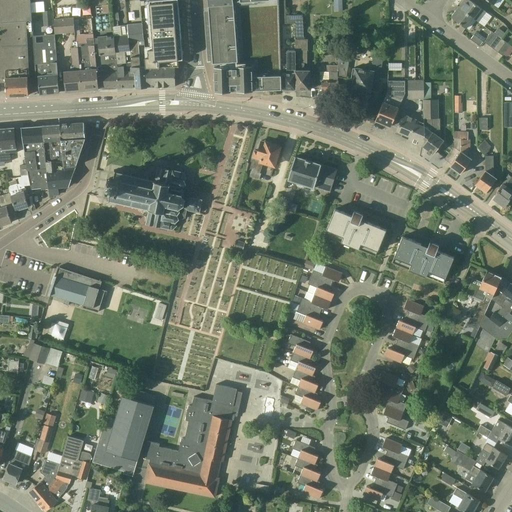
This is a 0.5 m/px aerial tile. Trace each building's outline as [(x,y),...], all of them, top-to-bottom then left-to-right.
[(0,0),(0,23),(21,22),(32,21),(33,21),(32,9),(31,2),(31,0),(0,0)] [(171,67),(171,66),(171,60),(174,60),(179,60),(183,59),(183,53),(178,0),(150,0),(153,48),(148,49),(149,57),(145,57),(146,67),(171,67)] [(282,89),(280,24),(280,16),(279,0),(208,0),(209,10),(213,63),(216,63),(216,66),(215,66),(215,82),(216,82),(216,86),(230,86),(230,91),(229,91),(229,92),(231,91),(231,90),(238,89),(238,91),(253,91),(253,90),(282,89)] [(464,0),(459,7),(474,18),(479,22),(487,12),(470,0),(464,0)] [(474,18),(459,7),(452,17),(466,28),(474,18)] [(43,12),(45,26),(52,26),(51,11),(43,12)] [(305,68),(304,63),(310,63),(310,39),(305,39),(304,15),(286,16),(287,24),(296,24),(296,46),(295,46),(295,51),(295,72),(295,80),(295,90),(301,90),(301,89),(303,91),(306,91),(308,89),(309,90),(310,89),(310,70),(309,70),(309,68),(305,68)] [(74,18),(54,20),(56,34),(75,32),(74,18)] [(32,21),(21,22),(0,23),(0,46),(27,45),(26,30),(33,29),(32,21)] [(145,57),(142,23),(127,24),(128,35),(129,36),(130,47),(131,58),(132,71),(135,71),(135,74),(136,80),(137,87),(137,88),(147,88),(147,78),(146,67),(145,57)] [(126,25),(114,26),(115,35),(127,34),(126,25)] [(497,35),(502,39),(506,33),(499,28),(495,33),(497,35)] [(471,39),(480,46),(486,38),(477,31),(471,39)] [(490,46),(497,35),(495,33),(493,32),(485,42),(490,46)] [(40,94),(50,93),(60,92),(59,77),(55,35),(46,35),(47,45),(36,46),(38,64),(40,94)] [(97,64),(99,89),(119,88),(115,47),(114,36),(114,35),(98,36),(98,38),(94,38),(95,52),(97,64)] [(129,36),(128,35),(114,36),(115,47),(119,88),(137,87),(136,80),(135,74),(135,71),(132,71),(131,58),(130,47),(129,36)] [(502,39),(497,35),(490,46),(494,49),(502,39)] [(78,41),(78,45),(79,59),(80,61),(79,61),(80,67),(81,77),(82,90),(99,89),(97,64),(95,52),(94,38),(94,36),(86,36),(87,40),(78,41)] [(338,66),(338,72),(338,77),(346,79),(350,56),(343,55),(342,37),(338,37),(338,54),(338,66)] [(502,39),(494,49),(499,53),(507,42),(502,39)] [(507,42),(499,53),(504,56),(504,55),(511,46),(507,42)] [(28,78),(30,77),(27,45),(0,46),(0,82),(7,83),(8,96),(29,95),(28,78)] [(76,69),(64,70),(66,92),(82,90),(81,77),(80,67),(79,61),(80,61),(79,59),(78,45),(71,45),(72,54),(71,54),(70,60),(73,63),(74,65),(75,65),(76,69)] [(287,71),(284,71),(284,90),(285,90),(285,91),(286,93),(290,93),(292,91),(292,90),(295,90),(295,80),(295,72),(295,51),(287,51),(287,71)] [(374,55),(373,61),(371,71),(353,68),(351,80),(354,80),(352,91),(354,91),(355,93),(359,94),(361,93),(361,92),(363,93),(363,90),(378,92),(383,56),(374,55)] [(338,91),(338,77),(338,72),(338,66),(329,67),(329,72),(320,72),(320,81),(322,81),(322,91),(338,91)] [(171,67),(146,67),(147,78),(147,88),(148,88),(148,87),(175,87),(175,67),(171,67)] [(409,99),(417,99),(416,81),(416,76),(408,76),(409,99)] [(388,93),(387,93),(376,120),(391,127),(405,94),(406,81),(388,81),(388,93)] [(424,99),(424,82),(424,81),(416,81),(417,99),(424,99)] [(432,119),(439,119),(438,100),(432,100),(431,82),(424,82),(424,99),(425,101),(424,101),(424,127),(424,129),(425,143),(423,146),(428,150),(428,152),(431,154),(433,153),(434,155),(444,141),(432,132),(432,119)] [(467,100),(467,111),(477,111),(477,100),(467,100)] [(410,137),(416,124),(417,120),(404,115),(397,131),(403,134),(402,137),(409,140),(410,137)] [(64,146),(84,145),(86,138),(85,123),(60,125),(62,140),(64,140),(64,146)] [(424,127),(416,124),(410,137),(409,140),(423,146),(425,143),(424,129),(424,127)] [(60,125),(43,126),(48,172),(58,171),(57,158),(64,157),(64,161),(65,161),(64,146),(64,140),(62,140),(60,125)] [(29,175),(29,185),(30,189),(42,188),(42,189),(49,188),(48,172),(43,126),(22,128),(28,174),(29,175)] [(0,164),(0,163),(7,162),(12,161),(11,153),(18,152),(17,148),(18,148),(15,128),(0,129),(0,166),(0,167),(0,164)] [(468,140),(468,139),(461,139),(461,152),(458,156),(452,164),(450,166),(461,174),(472,159),(468,157),(468,147),(470,147),(470,140),(468,140)] [(261,141),(258,152),(255,151),(253,158),(256,159),(253,171),(251,171),(250,176),(259,179),(261,173),(264,162),(275,166),(281,147),(261,141)] [(491,147),(485,141),(478,148),(485,155),(489,151),(491,147)] [(77,167),(84,145),(64,146),(65,161),(64,161),(65,168),(77,167)] [(446,159),(452,164),(458,156),(452,151),(446,159)] [(494,156),(486,156),(486,171),(476,185),(487,193),(497,179),(492,175),(494,173),(494,156)] [(338,170),(296,157),(288,180),(314,188),(315,187),(331,192),(338,170)] [(149,180),(149,177),(122,171),(122,174),(116,172),(115,170),(113,171),(115,173),(113,181),(109,180),(107,180),(105,191),(106,191),(110,194),(109,200),(107,202),(108,203),(110,201),(116,203),(115,205),(145,211),(145,212),(144,213),(147,217),(148,217),(146,225),(160,228),(160,229),(169,231),(169,229),(172,230),(177,226),(176,223),(179,220),(180,220),(186,218),(188,209),(190,210),(200,212),(202,200),(193,198),(194,193),(189,192),(189,190),(187,185),(186,184),(184,181),(187,178),(184,173),(181,172),(182,170),(172,168),(172,170),(159,167),(157,174),(156,174),(152,176),(152,177),(151,180),(149,180)] [(50,198),(51,198),(55,197),(54,195),(59,194),(58,187),(69,186),(75,170),(58,171),(48,172),(49,188),(50,198)] [(10,193),(15,207),(16,211),(29,207),(27,199),(28,198),(24,185),(29,185),(29,175),(18,178),(20,184),(9,187),(10,188),(10,192),(10,193)] [(511,182),(511,176),(510,175),(497,192),(499,193),(495,199),(505,206),(511,197),(511,191),(508,188),(511,182)] [(10,193),(4,195),(0,195),(0,206),(1,208),(0,208),(0,226),(2,226),(4,226),(6,226),(7,224),(12,222),(8,209),(15,207),(10,193)] [(279,207),(286,209),(289,201),(290,198),(283,196),(279,207)] [(325,235),(376,256),(387,230),(362,219),(364,215),(354,211),(352,216),(336,209),(325,235)] [(403,236),(392,263),(412,271),(417,273),(444,284),(454,257),(438,250),(440,245),(430,242),(428,247),(403,236)] [(236,241),(234,248),(243,250),(245,243),(236,241)] [(73,255),(99,262),(102,249),(77,242),(73,255)] [(315,263),(306,260),(304,267),(312,270),(315,263)] [(100,287),(102,281),(59,267),(56,275),(55,275),(48,295),(50,296),(51,295),(65,300),(70,301),(93,308),(100,287)] [(314,270),(311,277),(331,285),(334,279),(339,282),(343,273),(326,267),(323,274),(314,270)] [(482,323),(492,299),(502,277),(502,276),(495,274),(487,271),(482,283),(473,280),(466,295),(481,302),(473,320),(482,323)] [(308,292),(331,301),(335,293),(329,291),(331,285),(311,277),(308,284),(310,285),(308,292)] [(502,277),(492,299),(502,307),(497,314),(495,312),(490,318),(500,326),(494,335),(495,337),(508,336),(511,330),(511,313),(510,313),(511,310),(511,283),(511,284),(502,277)] [(305,299),(303,298),(300,305),(320,313),(323,307),(328,309),(331,301),(308,292),(305,299)] [(292,302),(300,305),(303,298),(295,295),(292,302)] [(408,316),(428,324),(431,318),(422,314),(425,306),(408,300),(404,308),(410,310),(408,316)] [(300,305),(292,302),(291,302),(288,311),(296,314),(297,312),(306,315),(303,323),(320,330),(323,321),(318,319),(320,313),(300,305)] [(400,320),(396,328),(413,335),(416,328),(425,331),(428,324),(408,316),(405,322),(400,320)] [(478,331),(481,326),(482,323),(473,320),(471,319),(467,326),(478,331)] [(69,324),(53,320),(49,334),(65,339),(69,324)] [(30,325),(29,337),(36,338),(37,325),(30,325)] [(396,344),(417,352),(419,345),(410,342),(413,335),(396,328),(393,336),(399,338),(396,344)] [(294,351),(311,358),(314,350),(308,348),(311,342),(292,334),(288,343),(296,346),(294,351)] [(30,357),(34,343),(35,340),(31,339),(28,348),(26,347),(23,355),(30,357)] [(508,347),(500,342),(496,348),(504,353),(508,347)] [(49,348),(34,343),(30,357),(29,359),(45,364),(45,363),(58,367),(63,351),(50,347),(49,348)] [(414,359),(417,352),(396,344),(394,350),(388,348),(385,356),(402,363),(402,362),(405,355),(414,359)] [(313,359),(311,358),(294,351),(288,365),(313,375),(316,368),(311,365),(313,359)] [(491,370),(498,355),(491,352),(484,367),(491,370)] [(511,360),(508,357),(501,368),(511,375),(511,360)] [(8,370),(23,371),(24,363),(19,363),(19,360),(9,359),(8,370)] [(417,369),(412,364),(407,369),(411,373),(417,369)] [(316,376),(313,375),(288,365),(288,367),(296,370),(293,377),(301,380),(299,386),(316,392),(319,385),(313,382),(316,376)] [(117,371),(109,368),(107,375),(115,378),(117,371)] [(382,388),(385,389),(401,396),(405,387),(397,384),(399,378),(383,371),(379,380),(385,382),(382,388)] [(484,372),(479,380),(485,383),(490,376),(484,372)] [(76,373),(73,382),(81,383),(83,375),(76,373)] [(54,377),(44,375),(42,382),(52,385),(54,377)] [(22,379),(19,377),(16,378),(14,381),(15,385),(18,387),(22,385),(23,382),(22,379)] [(506,396),(511,389),(497,380),(493,388),(506,396)] [(412,381),(405,384),(408,391),(415,388),(412,381)] [(223,461),(232,418),(233,415),(238,416),(243,392),(237,391),(238,388),(217,384),(213,400),(194,396),(192,406),(189,405),(186,420),(189,421),(185,439),(182,438),(179,451),(159,446),(160,443),(148,440),(145,458),(151,459),(146,482),(216,497),(219,478),(218,478),(221,461),(223,461)] [(318,393),(316,392),(299,386),(295,394),(297,395),(297,402),(318,410),(321,402),(316,400),(318,393)] [(94,392),(83,389),(80,400),(91,403),(94,392)] [(384,405),(387,406),(404,413),(407,404),(405,403),(407,398),(401,396),(385,389),(381,397),(387,399),(384,405)] [(110,396),(101,393),(97,402),(106,405),(110,396)] [(282,395),(280,402),(288,405),(290,398),(282,395)] [(104,425),(96,453),(93,462),(124,471),(123,474),(133,477),(155,406),(123,396),(113,428),(104,425)] [(491,419),(495,412),(480,403),(476,410),(491,419)] [(401,418),(404,413),(387,406),(384,414),(389,416),(387,422),(406,430),(409,421),(401,418)] [(45,412),(38,409),(36,417),(43,419),(45,412)] [(57,416),(47,413),(43,423),(53,426),(57,416)] [(452,419),(443,415),(439,423),(447,428),(452,419)] [(496,425),(492,431),(484,427),(480,433),(497,443),(500,438),(511,445),(511,427),(507,425),(502,421),(498,427),(496,425)] [(41,439),(39,438),(35,450),(44,454),(48,442),(49,442),(53,428),(45,426),(41,439)] [(0,462),(9,432),(0,430),(0,462)] [(286,435),(294,439),(297,433),(288,430),(286,435)] [(68,436),(60,464),(59,469),(56,479),(58,480),(51,490),(37,501),(45,511),(57,501),(63,494),(68,488),(72,476),(88,480),(92,464),(79,460),(84,441),(68,436)] [(388,449),(386,455),(406,463),(409,456),(400,452),(403,445),(386,438),(383,447),(388,449)] [(301,452),(299,458),(315,464),(319,456),(313,454),(316,448),(296,440),(293,449),(301,452)] [(462,443),(458,450),(466,455),(470,448),(462,443)] [(483,450),(484,451),(478,462),(478,463),(486,467),(488,462),(499,469),(507,455),(494,447),(494,448),(487,444),(483,450)] [(448,445),(445,450),(453,456),(456,450),(448,445)] [(16,484),(20,475),(26,477),(32,456),(16,450),(4,479),(16,484)] [(456,465),(459,464),(471,471),(466,480),(473,483),(473,484),(485,491),(494,477),(481,470),(475,467),(478,463),(478,462),(458,450),(451,462),(456,465)] [(378,458),(375,466),(391,473),(394,466),(404,470),(406,463),(386,455),(384,461),(378,458)] [(303,469),(301,474),(318,481),(321,473),(315,471),(318,465),(315,464),(299,458),(295,466),(303,469)] [(56,479),(59,469),(60,464),(45,459),(41,472),(45,476),(41,482),(29,492),(37,501),(51,490),(58,480),(56,479)] [(377,477),(375,482),(395,491),(398,484),(388,480),(391,473),(375,466),(371,474),(377,477)] [(320,482),(318,481),(301,474),(298,483),(306,486),(303,492),(320,499),(323,490),(318,488),(320,482)] [(442,479),(452,485),(455,480),(445,474),(442,479)] [(395,491),(375,482),(372,488),(367,486),(363,494),(380,501),(381,500),(384,501),(387,495),(392,497),(392,498),(395,491)] [(110,500),(100,498),(101,490),(90,488),(88,500),(94,501),(92,511),(108,511),(109,507),(110,500)] [(476,508),(480,501),(467,493),(457,488),(454,494),(463,499),(459,507),(463,510),(466,511),(474,511),(477,509),(476,508)] [(282,495),(287,497),(290,491),(284,489),(282,495)] [(402,494),(395,491),(392,498),(392,497),(391,499),(399,502),(402,494)] [(432,496),(428,503),(438,509),(442,502),(432,496)] [(285,505),(281,499),(277,502),(281,508),(285,505)]
